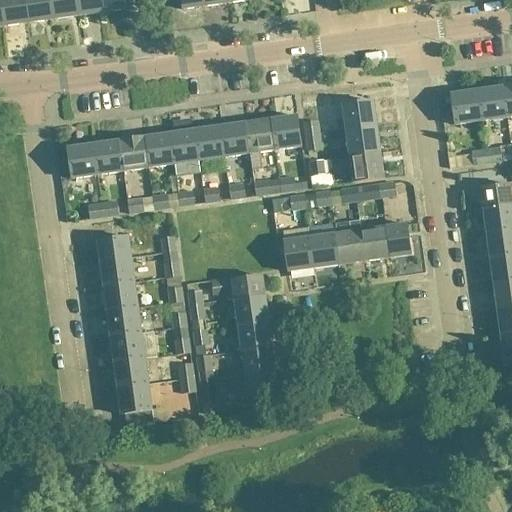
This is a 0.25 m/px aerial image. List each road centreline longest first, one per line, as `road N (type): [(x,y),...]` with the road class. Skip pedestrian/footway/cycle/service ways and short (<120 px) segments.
road 1 (residential): [(67,428),(73,407),(27,90)]
road 2 (residential): [(461,367),(410,37)]
road 3 (tertiary): [(330,48),(27,90)]
